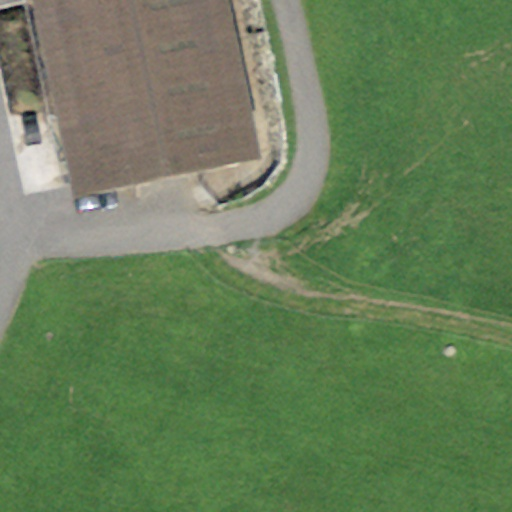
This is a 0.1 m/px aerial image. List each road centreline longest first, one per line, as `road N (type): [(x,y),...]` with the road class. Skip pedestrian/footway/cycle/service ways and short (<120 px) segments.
road 1 (track): [(11,237),(209,225),(272,210),(307,155),(311,89),(289,0)]
road 2 (track): [(511,332),(269,277),(209,225)]
road 3 (track): [(0,166),(11,237),(0,305)]
